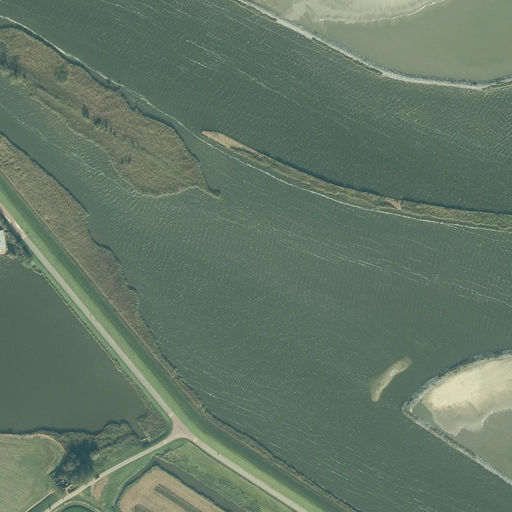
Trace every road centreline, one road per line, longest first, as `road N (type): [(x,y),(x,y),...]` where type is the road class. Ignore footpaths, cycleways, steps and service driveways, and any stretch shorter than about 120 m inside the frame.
road 1 (tertiary): [(183,430),(0,208)]
road 2 (unclassified): [(47,511),(183,430)]
road 3 (track): [(199,428),(325,511)]
road 4 (tertiary): [(303,511),(183,430)]
